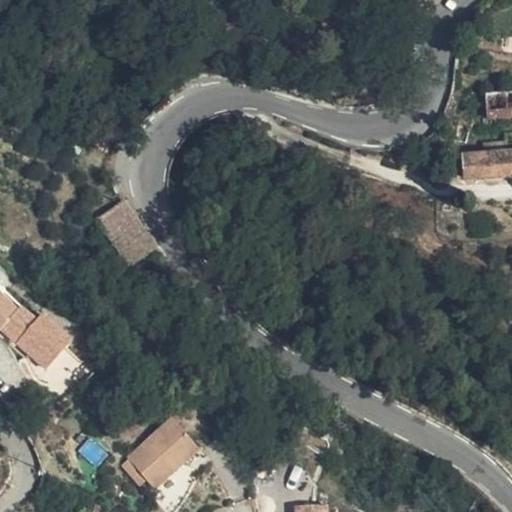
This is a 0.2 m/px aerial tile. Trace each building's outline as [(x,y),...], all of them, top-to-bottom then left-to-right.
[(492,112),(511,110),(511,86),(491,87),(492,112)] [(511,149),(472,151),(474,178),(511,175),(511,149)] [(155,246),(139,223),(111,243),(129,265),(155,246)] [(155,246),(129,265),(147,288),(162,277),(169,285),(180,278),(155,246)] [(0,335),(44,372),(71,340),(0,280),(0,335)] [(183,487),(206,463),(177,434),(134,476),(164,507),(183,487)] [(213,471),(206,463),(183,487),(191,494),(213,471)]
